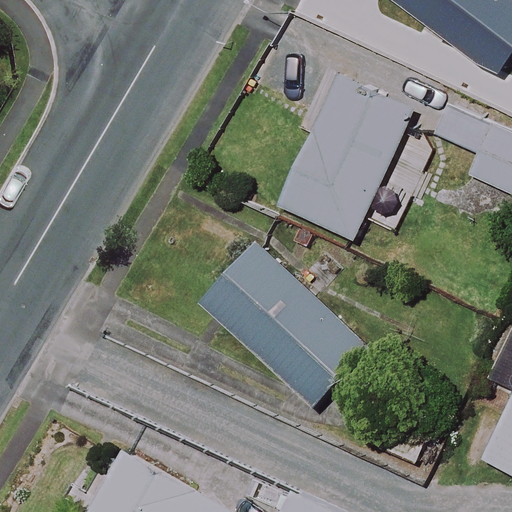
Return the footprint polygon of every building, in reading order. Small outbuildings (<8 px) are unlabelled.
[(511,0),(404,0),(506,77),(511,68),(511,0)] [(417,113),(345,80),(288,205),(361,238),(417,113)] [(511,123),(497,117),(469,177),(511,196),(511,123)] [(376,349),(265,247),(212,304),(323,407),(376,349)] [(511,336),(494,376),(511,384),(511,414),(492,458),(511,467),(511,336)] [(437,430),(387,409),(373,443),(423,464),(437,430)] [(242,511),(133,450),(98,511),(242,511)] [(345,511),(302,492),(293,511),(345,511)]
